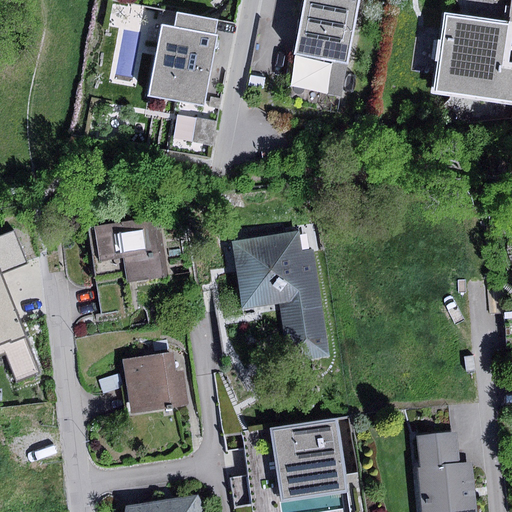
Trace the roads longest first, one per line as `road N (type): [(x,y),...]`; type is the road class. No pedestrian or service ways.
road 1 (residential): [(55,288),(82,511)]
road 2 (residential): [(498,511),(478,291)]
road 3 (residential): [(252,0),(233,99),(235,136)]
